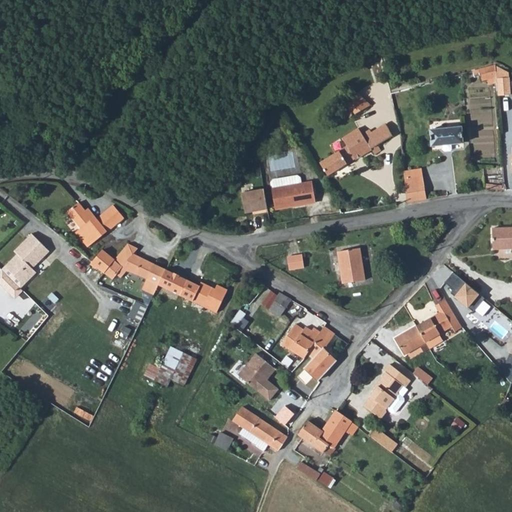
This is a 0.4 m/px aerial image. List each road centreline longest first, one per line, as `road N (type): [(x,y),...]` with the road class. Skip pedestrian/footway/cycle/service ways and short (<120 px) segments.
road 1 (residential): [(473,201),(228,246)]
road 2 (residential): [(0,175),(72,174),(228,246)]
road 3 (residential): [(363,331),(466,221),(473,201)]
road 4 (residential): [(228,246),(363,331)]
road 5 (residential): [(363,331),(278,458)]
